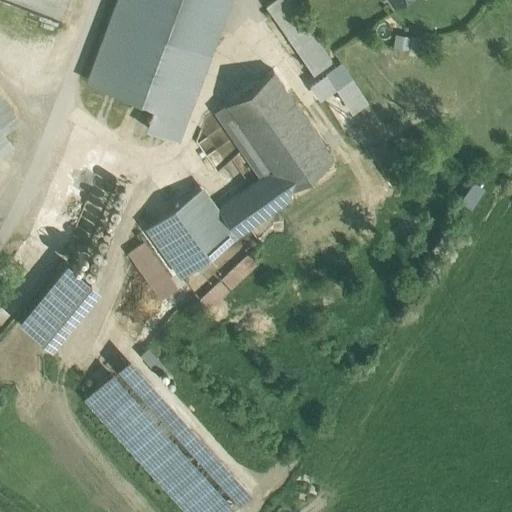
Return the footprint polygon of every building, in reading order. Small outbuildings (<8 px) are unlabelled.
[(68,0),(0,0),(61,22),(68,0)] [(167,6),(150,0),(124,0),(94,83),(186,118),(220,26),(195,17),(181,11),(167,6)] [(201,0),(185,0),(181,11),(195,17),(201,0)] [(330,61),(288,0),(272,0),(266,4),(314,73),(330,61)] [(341,62),(320,77),(330,92),(339,85),(351,77),(341,62)] [(342,169),(273,69),(226,102),(253,139),(291,195),(296,201),(342,169)] [(367,102),(351,77),(339,85),(355,110),(367,102)] [(0,150),(12,141),(0,124),(0,150)] [(206,135),(199,141),(216,161),(223,155),(206,135)] [(215,208),(199,186),(148,223),(183,272),(291,195),(253,139),(237,153),(255,180),(215,208)] [(107,149),(69,241),(80,264),(82,265),(119,180),(107,149)] [(413,175),(400,156),(382,168),(396,187),(413,175)] [(296,201),(294,202),(311,227),(361,193),(344,168),(342,169),(296,201)] [(175,287),(142,241),(129,251),(161,296),(175,287)] [(22,245),(0,271),(0,334),(0,335),(56,268),(22,245)] [(248,253),(222,277),(230,286),(257,262),(248,253)] [(66,261),(20,317),(43,336),(90,281),(96,271),(82,265),(80,264),(77,270),(66,261)] [(219,279),(200,298),(208,307),(228,289),(219,279)] [(159,360),(146,346),(140,352),(153,366),(159,360)] [(222,511),(228,507),(106,374),(84,394),(191,511),(222,511)]
